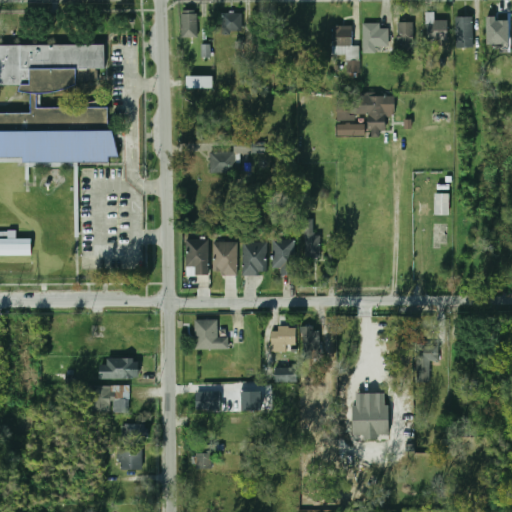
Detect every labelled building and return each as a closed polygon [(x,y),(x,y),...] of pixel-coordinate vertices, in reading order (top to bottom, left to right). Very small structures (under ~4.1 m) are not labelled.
[(197,11),(181,11),(181,38),(197,38),(197,11)] [(448,40),(448,20),(434,20),(434,12),(426,12),(426,40),(448,40)] [(242,13),(221,13),(221,34),(242,34),(242,13)] [(489,15),(489,40),(508,40),(508,15),(489,15)] [(473,16),(456,16),(456,48),(473,48),(473,16)] [(415,22),(398,22),(398,49),(415,49),(415,22)] [(363,52),(388,52),(388,25),(363,25),(363,52)] [(359,46),(352,46),(352,26),(332,26),(332,55),(347,55),(347,72),(359,72),(359,46)] [(0,43),(104,45),(105,68),(97,68),(97,80),(77,80),(77,84),(64,89),(46,92),(37,94),(37,106),(108,107),(108,128),(112,128),(119,155),(109,155),(109,161),(22,161),(22,156),(0,156),(0,111),(30,112),(31,92),(19,90),(20,85),(0,84),(0,43)] [(202,57),(211,57),(211,44),(202,45),(202,57)] [(214,89),(214,77),(191,77),(191,89),(214,89)] [(337,114),(367,114),(368,133),(385,132),(384,112),(394,112),(394,94),(337,94),(337,114)] [(337,136),(365,136),(365,123),(337,123),(337,136)] [(209,173),(235,173),(235,154),(265,154),(265,141),(234,141),(234,152),(209,152),(209,173)] [(449,215),(450,194),(435,193),(435,215),(449,215)] [(321,258),(321,233),(305,233),(305,258),(321,258)] [(31,255),(0,255),(0,239),(31,239),(31,255)] [(207,240),(185,240),(185,277),(207,277),(207,240)] [(272,267),(280,267),(280,275),(294,275),(294,240),(272,240),(272,267)] [(237,276),(237,242),(212,242),(212,276),(237,276)] [(266,242),(242,242),(242,275),(266,275),(266,242)] [(217,321),(195,321),(195,350),(228,350),(228,337),(217,337),(217,321)] [(320,360),(319,327),(301,327),(303,361),(320,360)] [(271,348),(296,348),(296,328),(271,328),(271,348)] [(439,344),(417,344),(417,382),(429,382),(429,361),(439,361),(439,344)] [(140,379),(140,359),(107,359),(107,365),(100,365),(100,379),(140,379)] [(297,368),(274,368),(274,382),(297,382),(297,368)] [(112,413),(128,414),(129,386),(83,386),(82,412),(112,412),(112,413)] [(262,391),(242,391),(242,411),(261,411),(262,391)] [(195,393),(195,409),(221,409),(221,393),(195,393)] [(388,437),(388,396),(352,396),(352,437),(388,437)] [(120,425),(120,442),(148,442),(148,425),(120,425)] [(142,470),(142,451),(118,451),(118,470),(142,470)] [(212,469),(212,454),(195,454),(195,469),(212,469)]
